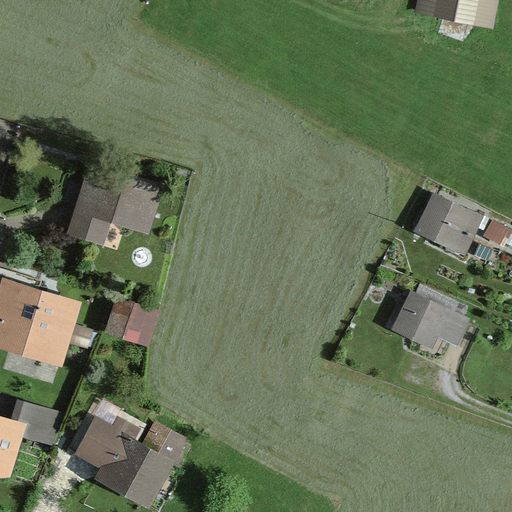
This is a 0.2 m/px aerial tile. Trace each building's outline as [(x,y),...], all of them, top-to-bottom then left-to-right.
[(496,0),(420,0),(419,6),(492,21),(496,0)] [(93,168),(73,228),(100,236),(108,213),(146,225),(157,188),(93,168)] [(435,198),(421,228),(462,248),(476,218),(435,198)] [(494,223),(488,233),(503,242),(509,231),(494,223)] [(14,273),(0,317),(0,333),(55,351),(69,305),(35,295),(39,281),(14,273)] [(454,335),(462,319),(451,314),(456,302),(425,287),(419,299),(413,296),(398,326),(423,338),(430,324),(454,335)] [(121,298),(112,325),(149,338),(158,311),(121,298)] [(75,326),(70,339),(84,344),(89,331),(75,326)] [(102,471),(148,497),(180,440),(156,427),(144,449),(135,444),(146,424),(96,397),(71,442),(107,462),(102,471)] [(0,469),(3,471),(16,429),(54,441),(65,414),(23,401),(16,425),(0,419),(0,469)]
